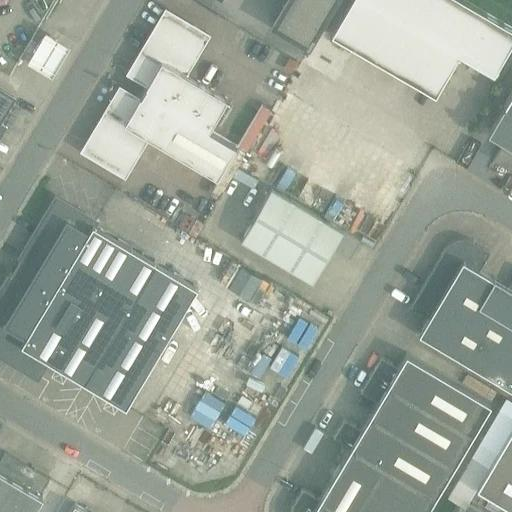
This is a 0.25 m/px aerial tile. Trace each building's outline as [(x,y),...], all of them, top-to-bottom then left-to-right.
[(285,0),(272,24),(308,45),(334,0),(285,0)] [(458,54),(493,74),(511,40),(511,28),(463,0),(350,0),(331,34),(435,95),(458,54)] [(208,129),(211,124),(226,98),(182,72),(186,66),(204,35),(166,12),(130,72),(147,81),(145,86),(146,86),(140,96),(139,95),(137,99),(120,89),(85,149),(123,172),(147,131),(218,174),(235,145),(208,129)] [(66,43),(42,28),(25,56),(49,71),(66,43)] [(0,125),(0,119),(13,98),(0,89),(0,133),(4,128),(0,125)] [(504,140),(492,159),(510,170),(511,166),(511,91),(488,131),(504,140)] [(332,247),(349,257),(359,241),(270,188),(240,239),(312,282),(332,247)] [(0,354),(37,376),(47,359),(125,406),(197,286),(93,224),(94,221),(55,198),(0,290),(0,354)] [(479,268),(490,251),(473,241),(465,238),(457,239),(449,243),(444,249),(429,274),(447,284),(437,300),(468,319),(494,277),(479,268)] [(418,332),(481,370),(500,338),(468,319),(437,300),(447,284),(429,274),(410,307),(427,317),(418,332)] [(468,319),(500,338),(511,317),(511,278),(508,285),(494,277),(468,319)] [(511,317),(500,338),(481,370),(511,388),(511,317)] [(380,356),(370,373),(471,433),(490,402),(406,353),(397,367),(380,356)] [(471,433),(370,373),(360,390),(377,401),(369,415),(453,464),(471,433)] [(470,387),(490,398),(495,389),(475,379),(470,387)] [(333,436),(350,446),(381,464),(434,496),(453,464),(369,415),(360,429),(343,418),(333,436)] [(511,426),(496,453),(511,462),(511,426)] [(352,511),(355,509),(381,464),(350,446),(319,498),(302,488),(291,506),(289,511),(352,511)] [(0,511),(31,511),(42,494),(38,492),(47,477),(5,452),(0,459),(0,511)] [(511,462),(496,453),(476,487),(511,508),(511,462)] [(381,464),(355,509),(352,511),(424,511),(434,496),(381,464)] [(89,511),(74,503),(68,511),(89,511)]
